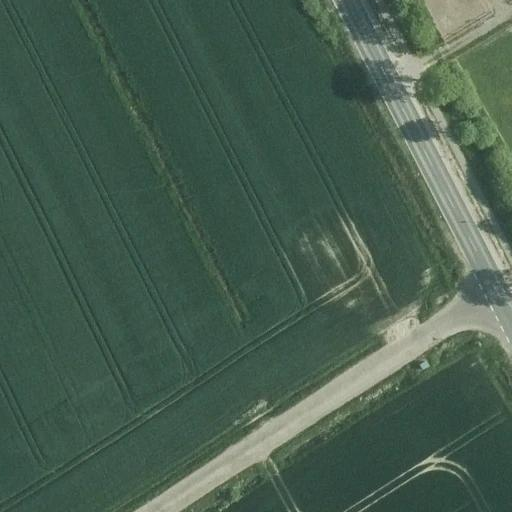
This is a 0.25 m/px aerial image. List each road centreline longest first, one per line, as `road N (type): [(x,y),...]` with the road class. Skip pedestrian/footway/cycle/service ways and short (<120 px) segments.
road 1 (unclassified): [(161,511),(495,296)]
road 2 (tertiary): [(345,0),(495,296)]
